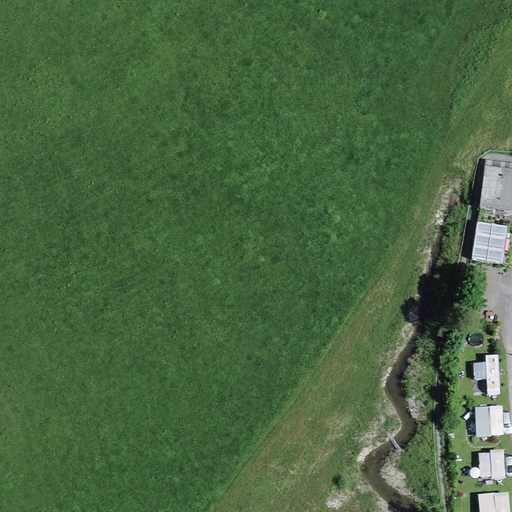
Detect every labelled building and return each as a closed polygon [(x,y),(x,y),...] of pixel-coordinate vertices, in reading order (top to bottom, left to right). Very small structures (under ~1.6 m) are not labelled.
[(490,215),(511,216),(511,174),(493,173),(490,215)] [(478,228),(475,265),(505,268),(509,231),(478,228)] [(490,396),(500,396),(499,365),(490,366),(491,379),(490,379),(490,396)] [(479,440),(505,438),(503,410),(478,411),(479,440)] [(480,457),(482,482),(507,480),(505,454),(480,457)] [(511,511),(511,496),(480,498),(480,511),(511,511)]
